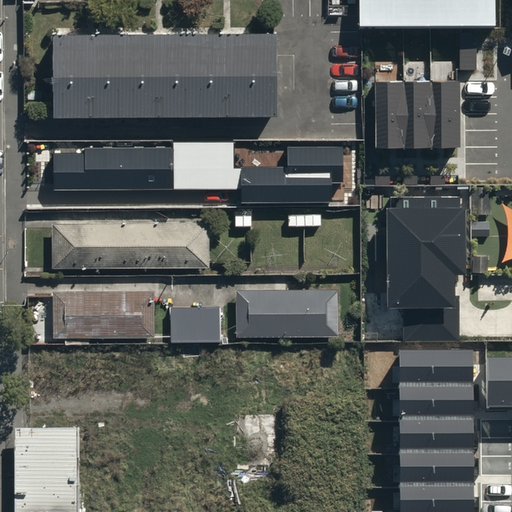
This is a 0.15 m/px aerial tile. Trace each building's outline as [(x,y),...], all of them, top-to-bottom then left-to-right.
[(353,0),(354,23),(491,22),(491,0),(353,0)] [(280,20),(53,22),(54,104),(281,102),(280,20)] [(460,83),(377,84),(378,146),(393,146),(420,145),(441,145),(460,145),(460,83)] [(56,157),(56,186),(244,185),(244,204),(331,204),(331,185),(342,185),(342,149),(291,149),(291,172),(236,173),(236,145),(88,146),(88,157),(56,157)] [(366,177),(366,186),(390,186),(390,177),(366,177)] [(403,177),(403,186),(418,186),(418,177),(403,177)] [(431,177),(431,186),(446,186),(446,177),(431,177)] [(460,200),(381,201),(382,304),(400,303),(400,338),(456,337),(456,293),(450,293),(450,269),(461,269),(460,200)] [(208,217),(51,217),(51,263),(208,263),(208,217)] [(338,285),(234,286),(235,332),(338,331),(338,285)] [(153,287),(53,288),(54,334),(64,334),(64,342),(89,342),(89,332),(154,331),(153,287)] [(220,303),(170,304),(171,339),(221,338),(220,303)] [(470,511),(468,351),(395,352),(397,511),(470,511)] [(511,406),(511,356),(485,356),(485,407),(511,406)] [(282,411),(242,411),(241,478),(282,479),(282,411)] [(27,511),(79,511),(79,427),(28,427),(27,511)]
